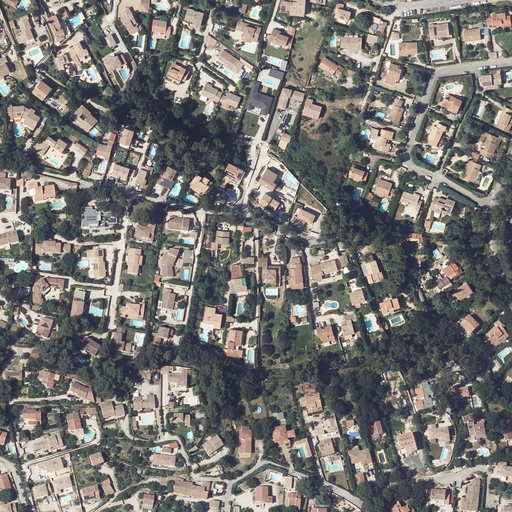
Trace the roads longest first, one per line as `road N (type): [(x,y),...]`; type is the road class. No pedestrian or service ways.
road 1 (residential): [(511,400),(445,349),(398,243),(131,195)]
road 2 (residential): [(494,208),(418,170),(408,148),(436,72),(511,61)]
road 3 (residential): [(366,510),(411,481),(450,480),(477,467),(487,473),(486,500)]
road 4 (residential): [(230,485),(263,461),(366,510)]
road 5 (residential): [(230,485),(192,475),(173,438),(128,436),(127,408)]
road 6 (residential): [(131,195),(111,320)]
